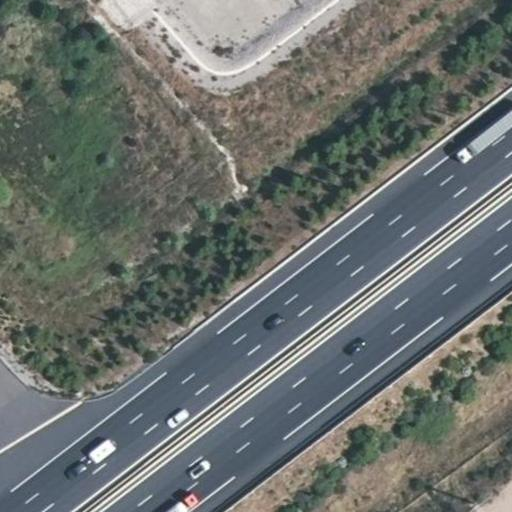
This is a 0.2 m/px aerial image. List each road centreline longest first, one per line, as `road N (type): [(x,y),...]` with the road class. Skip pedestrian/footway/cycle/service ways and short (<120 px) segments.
road 1 (motorway): [(511,141),(28,511)]
road 2 (motorway): [(145,511),(511,230)]
